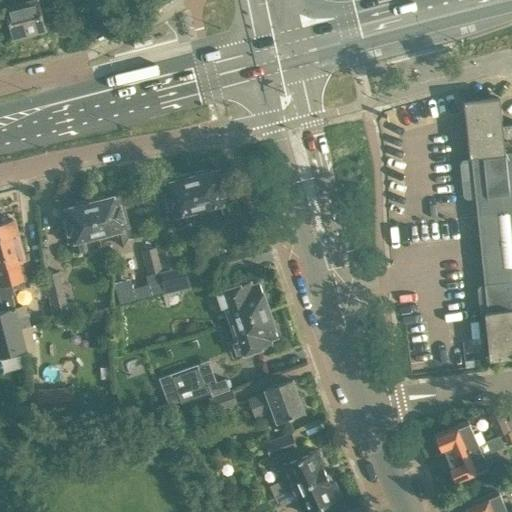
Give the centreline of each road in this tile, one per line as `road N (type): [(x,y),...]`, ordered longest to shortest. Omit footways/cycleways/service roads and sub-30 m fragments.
road 1 (unclassified): [(0,176),(271,115)]
road 2 (primary): [(0,136),(262,71)]
road 3 (primary): [(298,61),(511,5)]
road 4 (primary): [(257,45),(72,91)]
road 5 (secondary): [(271,115),(313,250),(336,291)]
road 6 (secondary): [(336,291),(337,242),(309,106)]
road 7 (residential): [(366,403),(511,381)]
road 8 (primary): [(425,0),(293,34)]
